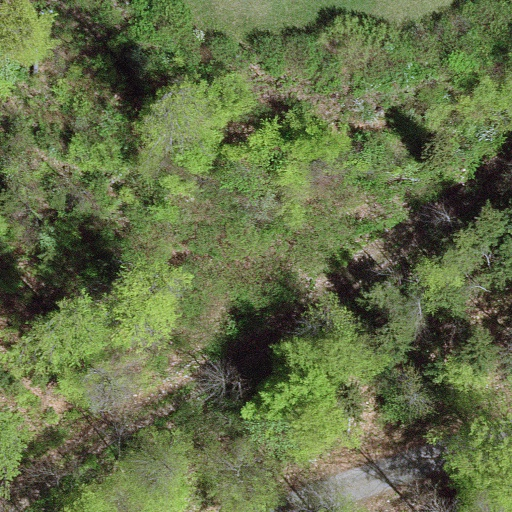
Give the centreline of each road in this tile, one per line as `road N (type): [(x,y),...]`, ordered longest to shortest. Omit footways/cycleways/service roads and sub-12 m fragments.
road 1 (track): [(511,156),(298,320),(82,449),(3,511)]
road 2 (track): [(511,430),(281,511)]
